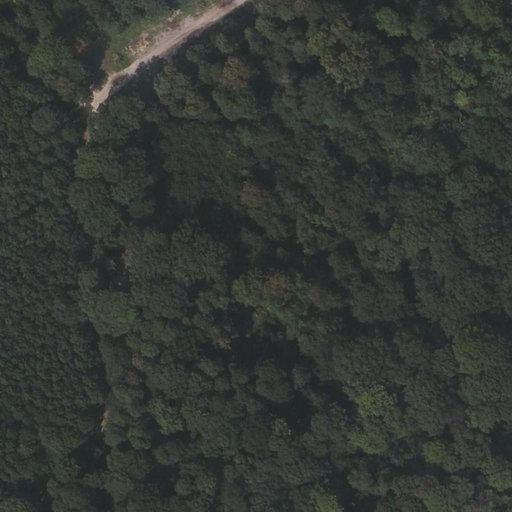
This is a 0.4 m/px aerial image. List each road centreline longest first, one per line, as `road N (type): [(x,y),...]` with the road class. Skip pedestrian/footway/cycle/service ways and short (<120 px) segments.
road 1 (track): [(31,511),(104,434),(85,112)]
road 2 (track): [(247,0),(85,112)]
